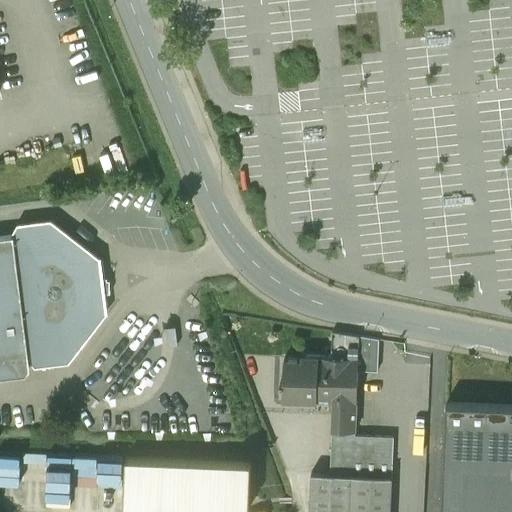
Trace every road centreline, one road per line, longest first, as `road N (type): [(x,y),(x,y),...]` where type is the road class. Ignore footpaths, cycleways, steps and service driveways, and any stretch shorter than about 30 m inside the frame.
road 1 (unclassified): [(131,0),(223,225),(263,273),(320,306),(511,344)]
road 2 (unknown): [(270,105),(457,35)]
